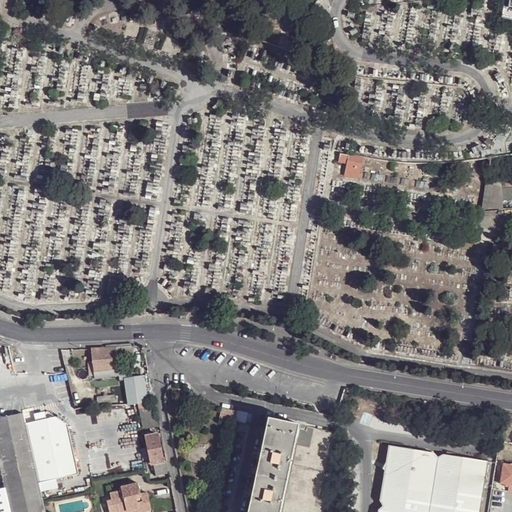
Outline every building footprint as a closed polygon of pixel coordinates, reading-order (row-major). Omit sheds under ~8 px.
[(348,165),(350,155),(342,155),(340,163),(348,165)] [(365,159),(350,155),(348,165),(345,177),(360,180),(365,159)] [(502,181),(488,179),(482,211),(504,210),(504,201),(503,189),(502,181)] [(511,188),(503,189),(504,201),(511,200),(511,188)] [(117,347),(92,348),(95,373),(119,369),(118,358),(117,347)] [(117,347),(118,358),(133,357),(135,347),(117,347)] [(119,369),(120,376),(130,374),(130,368),(127,367),(126,363),(131,363),(133,357),(118,358),(119,369)] [(95,373),(95,378),(120,376),(119,369),(95,373)] [(127,382),(132,405),(140,403),(148,402),(145,379),(127,382)] [(115,400),(114,394),(96,396),(97,402),(115,400)] [(140,403),(145,429),(161,426),(156,400),(148,402),(140,403)] [(239,412),(223,409),(221,420),(236,424),(239,412)] [(33,414),(35,421),(45,419),(44,411),(33,414)] [(0,469),(5,493),(9,511),(46,511),(40,482),(78,474),(67,424),(55,416),(45,419),(35,421),(27,422),(25,412),(0,417),(0,469)] [(238,422),(247,423),(249,414),(239,412),(238,422)] [(270,418),(251,511),(283,511),(301,425),(270,418)] [(325,511),(342,433),(301,425),(283,511),(325,511)] [(147,436),(152,464),(158,463),(165,462),(159,434),(147,436)] [(376,444),(376,455),(387,455),(386,443),(376,444)] [(434,452),(389,446),(386,462),(378,476),(383,480),(380,500),(383,505),(379,510),(378,511),(480,511),(488,461),(443,454),(438,456),(434,452)] [(170,472),(168,461),(165,462),(158,463),(159,469),(159,472),(160,474),(170,472)] [(511,465),(502,464),(499,485),(507,486),(506,492),(511,493),(511,465)] [(122,491),(110,494),(112,500),(107,502),(109,507),(114,505),(115,511),(140,511),(152,510),(148,493),(141,494),(139,483),(121,487),(122,491)] [(9,511),(5,493),(0,493),(0,511),(9,511)]
